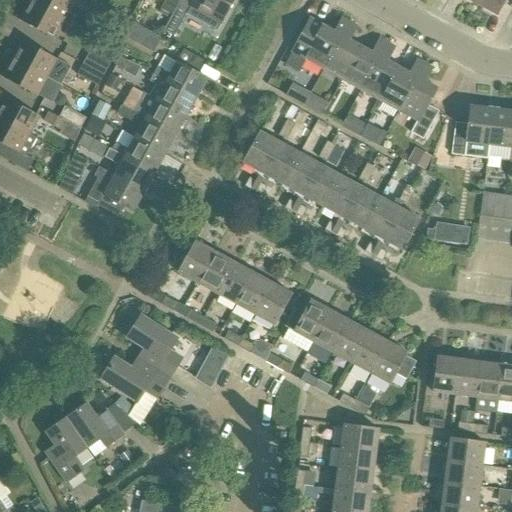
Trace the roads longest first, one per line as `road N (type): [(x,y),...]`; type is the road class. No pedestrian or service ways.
road 1 (residential): [(511,60),(458,46),(370,0)]
road 2 (residential): [(245,511),(256,417),(233,404)]
